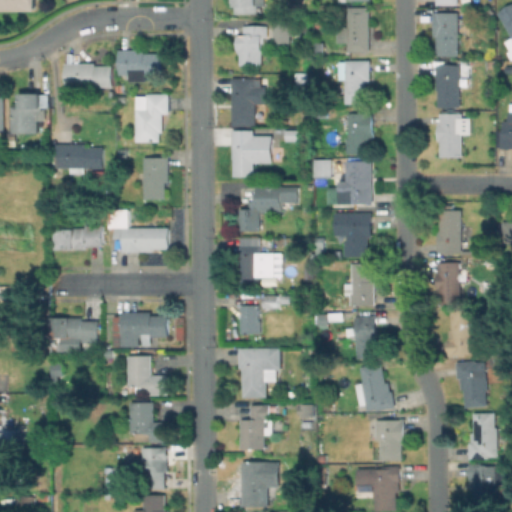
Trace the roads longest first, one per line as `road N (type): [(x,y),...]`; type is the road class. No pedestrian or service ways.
road 1 (residential): [(405,0),(408,323),(431,388),(436,511)]
road 2 (residential): [(197,0),(203,511)]
road 3 (residential): [(0,61),(29,54),(91,18),(197,18)]
road 4 (residential): [(52,284),(201,285)]
